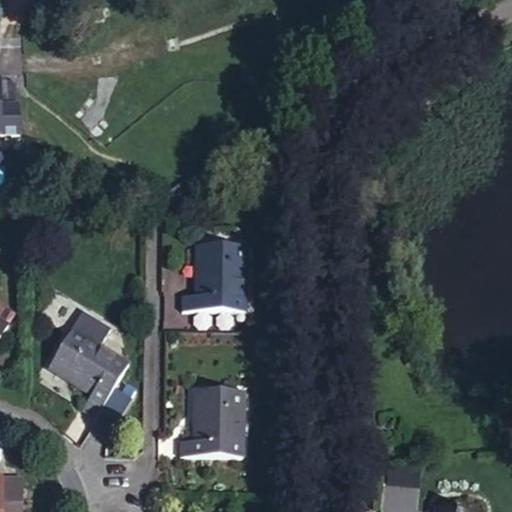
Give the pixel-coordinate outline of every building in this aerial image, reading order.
[(0,111),(15,111),(15,87),(0,86),(0,111)] [(0,111),(0,139),(15,139),(15,111),(0,111)] [(204,298),(186,298),(185,315),(247,316),(249,249),(203,248),(201,270),(206,270),(204,298)] [(83,317),(71,331),(94,349),(105,334),(83,317)] [(91,420),(126,373),(94,349),(71,331),(49,361),(73,378),(69,383),(89,398),(79,410),(91,420)] [(200,458),(181,457),(180,471),(244,473),(246,406),(198,406),(197,429),(202,429),(200,458)] [(0,496),(0,511),(19,511),(21,497),(0,496)]
